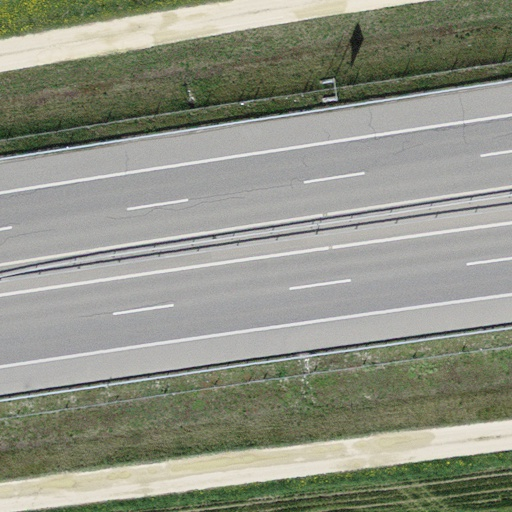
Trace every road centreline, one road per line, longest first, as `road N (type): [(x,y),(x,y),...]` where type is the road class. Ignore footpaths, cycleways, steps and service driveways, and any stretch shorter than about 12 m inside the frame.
road 1 (motorway): [(511,153),(0,228)]
road 2 (track): [(511,438),(0,505)]
road 3 (motorway): [(0,332),(511,265)]
road 4 (track): [(0,73),(444,0)]
